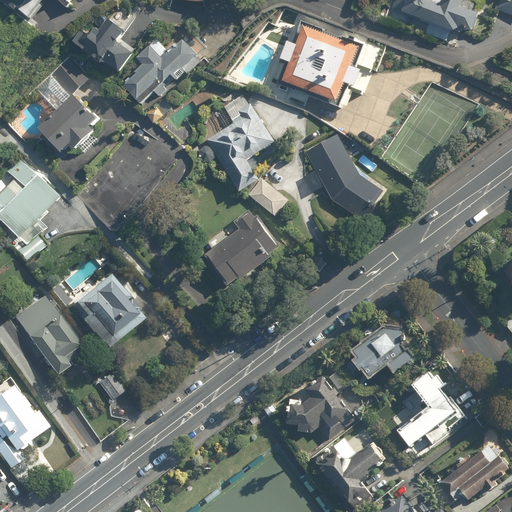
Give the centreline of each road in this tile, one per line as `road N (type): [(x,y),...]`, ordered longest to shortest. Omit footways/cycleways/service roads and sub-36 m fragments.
road 1 (secondary): [(61,511),(402,250)]
road 2 (residential): [(511,386),(402,250)]
road 3 (secondary): [(402,250),(511,170)]
